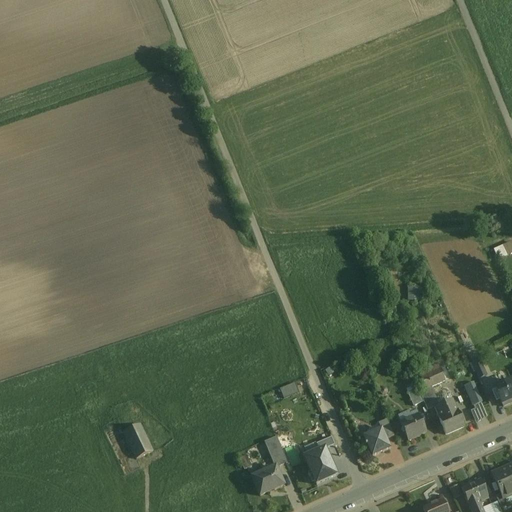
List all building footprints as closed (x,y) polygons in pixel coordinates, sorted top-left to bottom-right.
[(497,261),(511,253),(511,241),(511,240),(492,249),(497,261)] [(480,364),(473,368),(478,380),(486,377),(480,364)] [(437,367),(419,375),(426,391),(444,383),(437,367)] [(511,402),(511,380),(493,388),(494,392),(492,393),(496,403),(499,401),(502,409),(511,405),(511,403),(511,402)] [(474,384),(464,388),(472,408),(473,407),(481,404),(482,404),(474,384)] [(420,404),(414,392),(407,395),(413,407),(420,404)] [(436,405),(430,392),(420,396),(425,409),(436,405)] [(457,412),(452,401),(434,409),(439,420),(438,420),(445,436),(464,428),(457,412)] [(475,411),(471,413),(476,424),(488,419),(481,404),(473,407),(475,411)] [(418,417),(400,425),(408,443),(419,438),(419,437),(425,434),(418,417)] [(381,430),(386,441),(394,437),(387,421),(378,425),(381,430)] [(152,453),(140,426),(123,434),(136,461),(152,453)] [(381,430),(363,438),(372,459),(390,451),(386,441),(381,430)] [(316,446),(319,452),(325,450),(334,447),(331,439),(316,446)] [(277,440),(265,446),(276,471),(288,465),(277,440)] [(319,452),(304,459),(316,486),(337,477),(325,450),(319,452)] [(511,485),(505,470),(492,476),(500,495),(502,501),(503,500),(511,496),(511,485)] [(277,471),(252,482),(261,502),(286,491),(277,471)] [(480,483),(461,491),(468,507),(470,511),(481,511),(477,502),(487,498),(480,483)] [(500,495),(495,498),(500,510),(506,508),(503,500),(502,501),(500,495)] [(446,511),(442,502),(423,510),(423,511),(446,511)]
